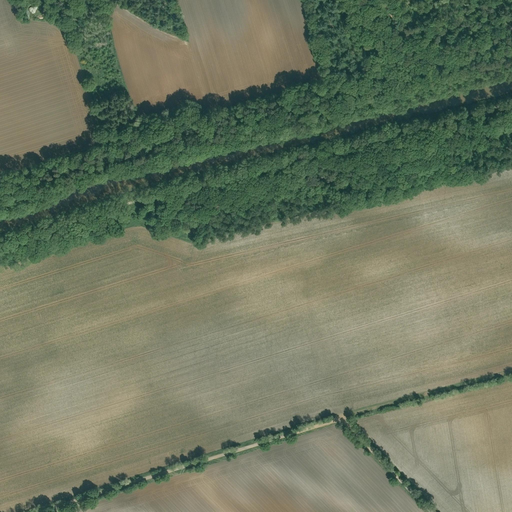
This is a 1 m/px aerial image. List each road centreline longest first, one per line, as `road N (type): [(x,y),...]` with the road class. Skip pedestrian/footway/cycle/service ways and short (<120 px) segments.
road 1 (track): [(431,511),(342,418),(43,511)]
road 2 (track): [(342,418),(511,372)]
